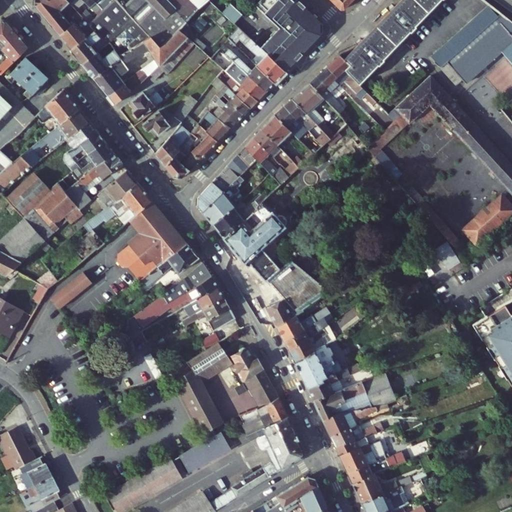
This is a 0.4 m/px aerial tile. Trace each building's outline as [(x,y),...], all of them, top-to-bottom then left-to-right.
[(37,0),(36,6),(62,37),(83,17),(79,12),(77,14),(74,10),(72,12),(70,14),(67,17),(51,0),(37,0)] [(72,5),(67,0),(51,0),(67,17),(70,14),(65,8),(67,6),(72,12),(74,10),(77,14),(79,12),(72,5)] [(96,0),(67,0),(72,5),(77,0),(84,0),(93,9),(99,3),(97,0),(96,0)] [(92,34),(87,38),(72,50),(83,64),(99,51),(107,46),(110,43),(119,55),(121,57),(124,56),(127,55),(147,46),(155,36),(149,30),(124,6),(118,0),(116,0),(106,10),(100,17),(91,26),(95,31),(92,34)] [(96,0),(97,0),(99,3),(106,10),(116,0),(105,0),(103,2),(101,0),(96,0)] [(173,37),(180,29),(189,21),(171,2),(168,0),(129,0),(124,6),(149,30),(155,36),(164,45),(173,37)] [(168,0),(171,2),(189,21),(200,9),(191,0),(168,0)] [(191,0),(200,9),(208,0),(191,0)] [(322,24),(296,0),(257,0),(253,5),(278,28),(259,49),(284,73),(321,33),(322,24)] [(329,0),(340,10),(345,9),(353,0),(329,0)] [(402,0),(384,19),(403,39),(410,32),(413,36),(418,30),(415,27),(441,0),(442,0),(445,2),(447,0),(402,0)] [(240,12),(230,1),(220,11),(231,21),(240,12)] [(500,19),(491,9),(434,60),(437,63),(443,70),(447,66),(500,19)] [(83,17),(62,37),(72,50),(87,38),(80,30),(84,26),(92,34),(95,31),(91,26),(83,17)] [(504,18),(502,17),(500,19),(447,66),(454,74),(448,79),(457,89),(464,84),(467,87),(484,71),(503,55),(511,46),(511,24),(510,21),(504,18)] [(403,39),(384,19),(368,35),(374,42),(369,47),(382,61),(385,64),(386,63),(382,60),(403,39)] [(8,21),(2,22),(0,24),(0,45),(15,29),(8,21)] [(0,72),(4,76),(31,48),(15,29),(0,45),(0,46),(12,59),(0,71),(0,72)] [(167,73),(194,42),(180,29),(173,37),(164,45),(155,36),(147,46),(127,55),(129,58),(132,61),(149,54),(161,68),(166,73),(167,73)] [(237,37),(256,56),(250,62),(274,84),(284,73),(259,49),(242,32),(237,37)] [(369,47),(374,42),(368,35),(343,62),(349,68),(347,71),(345,73),(358,86),(360,84),(361,82),(377,65),(380,68),(385,64),(382,61),(369,47)] [(105,59),(99,51),(83,64),(94,78),(119,59),(121,57),(119,55),(110,43),(107,46),(109,46),(114,52),(105,59)] [(223,45),(219,50),(246,76),(265,94),(274,84),(250,62),(246,67),(223,45)] [(511,46),(503,55),(511,66),(511,46)] [(121,57),(119,59),(94,78),(103,90),(119,78),(129,70),(125,64),(130,62),(133,67),(135,65),(132,61),(129,58),(127,55),(124,56),(121,57)] [(343,62),(338,57),(336,59),(322,72),(337,87),(351,101),(359,93),(372,107),(375,104),(358,86),(345,73),(347,71),(349,68),(343,62)] [(39,69),(28,59),(9,80),(13,84),(17,81),(23,86),(39,69)] [(443,70),(441,71),(448,79),(454,74),(447,66),(443,70)] [(226,67),(223,70),(233,80),(257,103),(265,94),(246,76),(242,81),(226,67)] [(155,82),(166,73),(161,68),(151,76),(155,82)] [(51,80),(39,69),(23,86),(30,93),(26,96),(29,99),(31,102),(34,99),(44,88),(51,80)] [(337,87),(322,72),(309,86),(323,102),(336,116),(339,113),(333,106),(336,104),(329,96),(337,87)] [(228,84),(218,74),(215,79),(225,88),(226,87),(228,84)] [(124,84),(108,96),(116,106),(148,79),(145,76),(140,81),(135,75),(124,84)] [(108,96),(124,84),(119,78),(103,90),(108,96)] [(214,86),(216,84),(222,91),(225,88),(215,79),(211,83),(214,86)] [(409,126),(429,109),(505,191),(511,198),(511,167),(431,79),(391,115),(388,117),(392,121),(395,119),(399,116),(409,126)] [(0,122),(10,112),(14,115),(25,104),(0,80),(0,122)] [(226,87),(229,91),(236,97),(250,110),(257,103),(233,80),(228,84),(226,87)] [(323,102),(309,86),(292,101),(316,126),(322,132),(330,140),(334,137),(322,124),(324,122),(314,110),(323,102)] [(218,95),(222,99),(229,91),(226,87),(225,88),(222,91),(218,95)] [(37,103),(48,92),(44,88),(34,99),(37,103)] [(81,110),(66,90),(44,113),(47,118),(51,115),(58,124),(55,127),(56,129),(81,110)] [(149,99),(144,93),(132,102),(137,110),(134,112),(135,114),(133,116),(137,120),(139,119),(140,120),(163,101),(157,92),(149,99)] [(217,104),(222,99),(218,95),(213,101),(217,104)] [(191,96),(175,118),(181,123),(197,102),(191,96)] [(250,110),(236,97),(229,105),(243,118),(250,110)] [(316,126),(292,101),(284,108),(297,122),(308,134),(316,126)] [(229,105),(223,111),(226,113),(237,124),(243,118),(229,105)] [(291,127),(297,122),(284,108),(274,117),(291,134),(298,141),(301,139),(291,127)] [(66,140),(90,122),(81,110),(56,129),(34,146),(37,149),(53,138),(59,146),(66,140)] [(170,127),(159,112),(143,124),(145,126),(143,129),(147,133),(149,131),(154,131),(158,136),(170,127)] [(231,131),(237,124),(226,113),(218,121),(231,131)] [(202,130),(214,117),(210,114),(199,126),(202,130)] [(369,147),(366,150),(373,158),(378,153),(405,130),(409,126),(399,116),(395,119),(392,121),(394,123),(369,147)] [(277,148),(291,134),(274,117),(260,130),(277,148)] [(218,121),(206,134),(209,136),(217,145),(231,131),(218,121)] [(97,132),(90,122),(66,140),(73,150),(97,132)] [(202,130),(199,126),(192,133),(197,138),(203,131),(202,130)] [(178,128),(155,156),(165,168),(180,148),(189,137),(190,137),(178,128)] [(277,148),(260,130),(253,138),(268,155),(272,158),(276,154),(286,164),(289,162),(282,154),(277,148)] [(86,158),(106,143),(97,132),(73,150),(64,157),(63,164),(69,172),(76,166),(72,162),(83,154),(86,158)] [(322,132),(314,140),(322,148),(330,140),(322,132)] [(209,136),(191,155),(199,163),(217,145),(209,136)] [(264,159),(268,155),(253,138),(243,148),(255,161),(279,187),(287,179),(282,174),(280,171),(277,174),(264,159)] [(322,148),(314,140),(305,148),(313,156),(322,148)] [(78,183),(115,155),(106,143),(86,158),(91,165),(81,173),(76,166),(69,172),(78,183)] [(3,150),(13,162),(21,156),(10,144),(3,150)] [(180,148),(165,168),(173,179),(182,179),(197,165),(180,148)] [(243,148),(236,156),(248,169),(255,161),(243,148)] [(21,156),(30,167),(39,161),(30,149),(21,156)] [(0,161),(6,168),(13,162),(3,150),(0,152),(0,161)] [(302,166),(287,150),(282,154),(289,162),(291,164),(297,171),(302,166)] [(401,177),(378,153),(373,158),(395,182),(401,177)] [(102,182),(123,166),(115,155),(78,183),(65,193),(76,208),(79,212),(90,204),(79,189),(83,186),(84,188),(99,177),(102,182)] [(13,162),(6,168),(0,173),(0,190),(1,193),(30,167),(21,156),(13,162)] [(242,174),(248,169),(236,156),(230,162),(242,174)] [(198,200),(198,209),(203,216),(226,192),(237,180),(239,178),(242,174),(230,162),(221,172),(224,175),(217,182),(215,179),(198,200)] [(282,174),(287,179),(297,171),(291,164),(284,172),(282,174)] [(76,208),(65,193),(78,183),(69,172),(56,182),(58,185),(51,192),(34,209),(48,226),(53,222),(55,224),(76,208)] [(114,183),(114,185),(97,198),(107,210),(138,185),(128,172),(114,183)] [(51,192),(34,173),(5,197),(17,210),(24,218),(34,209),(51,192)] [(226,192),(203,216),(213,228),(234,209),(235,207),(230,201),(243,188),(240,185),(243,183),(239,178),(237,180),(226,192)] [(133,219),(152,203),(138,185),(107,210),(88,225),(92,231),(93,231),(94,230),(105,223),(106,224),(115,217),(118,220),(127,212),(133,219)] [(422,200),(412,188),(405,194),(416,206),(422,200)] [(1,193),(0,190),(0,209),(2,211),(6,207),(12,214),(17,210),(5,197),(1,193)] [(511,212),(511,208),(501,196),(472,222),(462,231),(475,247),(511,212)] [(234,209),(213,228),(224,241),(260,208),(263,203),(263,201),(259,197),(239,215),(234,209)] [(416,206),(446,239),(466,262),(472,257),(455,238),(422,200),(416,206)] [(133,219),(129,223),(140,234),(153,223),(154,219),(157,217),(161,214),(152,203),(133,219)] [(290,263),(279,272),(261,249),(284,230),(283,228),(285,223),(283,219),(281,218),(276,219),(263,203),(260,208),(224,241),(247,270),(252,267),(265,284),(268,281),(284,301),(281,303),(281,302),(267,311),(276,329),(294,317),(313,305),(312,303),(316,300),(327,293),(290,263)] [(76,208),(55,224),(59,229),(67,222),(71,227),(84,217),(79,212),(76,208)] [(127,212),(118,220),(124,227),(129,223),(133,219),(127,212)] [(160,219),(167,228),(170,226),(161,214),(157,217),(160,219)] [(166,231),(165,229),(167,228),(160,219),(157,217),(154,219),(153,223),(140,234),(128,244),(130,246),(127,249),(131,255),(166,231)] [(31,227),(44,241),(59,229),(55,224),(53,222),(48,226),(43,229),(36,222),(31,227)] [(167,228),(173,237),(177,234),(170,226),(167,228)] [(13,274),(26,255),(44,241),(31,227),(8,253),(0,249),(0,276),(6,281),(13,274)] [(127,249),(123,252),(120,255),(118,256),(117,263),(122,268),(132,270),(141,282),(153,273),(144,260),(173,237),(167,228),(165,229),(166,231),(131,255),(127,249)] [(92,231),(76,244),(82,251),(88,258),(104,244),(94,230),(93,231),(92,231)] [(173,237),(144,260),(153,273),(186,247),(177,235),(174,237),(173,237)] [(141,282),(137,285),(133,289),(139,296),(169,272),(175,280),(198,262),(186,247),(153,273),(141,282)] [(50,272),(35,285),(49,292),(88,258),(82,251),(53,276),(50,272)] [(206,271),(203,267),(183,282),(161,298),(167,308),(211,280),(206,271)] [(11,286),(21,278),(13,274),(6,281),(11,286)] [(83,274),(52,301),(61,311),(92,284),(83,274)] [(190,305),(216,290),(211,280),(167,308),(161,298),(134,318),(141,328),(149,322),(150,323),(168,310),(172,316),(180,312),(190,305)] [(160,295),(161,298),(183,282),(160,295)] [(180,324),(222,300),(216,290),(190,305),(180,312),(183,318),(171,326),(172,329),(180,324)] [(211,334),(233,321),(222,300),(180,324),(181,328),(191,323),(192,324),(202,319),(211,334)] [(0,338),(10,344),(24,318),(0,304),(0,338)] [(294,317),(276,329),(284,344),(317,323),(328,316),(325,310),(311,319),(310,317),(299,324),(294,317)] [(511,319),(508,313),(476,332),(511,390),(511,319)] [(317,323),(284,344),(288,353),(321,330),(317,323)] [(154,339),(149,330),(140,335),(145,345),(154,339)] [(321,330),(288,353),(294,365),(314,352),(310,344),(324,335),(321,330)] [(228,363),(217,344),(169,374),(172,379),(180,395),(203,436),(213,430),(222,424),(200,381),(228,363)] [(314,352),(294,365),(307,391),(343,374),(337,364),(334,365),(330,356),(332,355),(327,347),(326,348),(325,346),(314,352)] [(238,381),(241,379),(258,409),(265,406),(277,400),(256,361),(252,363),(246,351),(244,352),(243,350),(236,354),(237,356),(230,360),(233,365),(231,367),(234,373),(237,372),(238,374),(235,375),(238,381)] [(343,374),(307,391),(313,404),(343,393),(340,383),(368,369),(365,362),(343,374)] [(343,393),(313,404),(322,422),(339,416),(375,409),(386,407),(397,403),(387,376),(373,381),(361,386),(343,393)] [(373,381),(371,378),(359,382),(361,386),(373,381)] [(241,425),(258,417),(259,420),(282,410),(277,400),(265,406),(258,409),(238,417),(241,425)] [(355,423),(377,413),(375,409),(339,416),(322,422),(331,440),(358,428),(355,423)] [(243,428),(248,439),(257,434),(286,419),(282,410),(259,420),(243,428)] [(231,491),(232,493),(211,507),(214,511),(215,511),(305,456),(286,419),(257,434),(260,440),(255,442),(261,454),(266,452),(272,466),(256,476),(254,473),(244,479),(246,482),(231,491)] [(6,453),(13,467),(20,463),(33,456),(29,448),(26,449),(13,425),(0,432),(0,447),(4,454),(6,453)] [(374,429),(361,434),(358,428),(331,440),(332,443),(335,450),(348,444),(349,446),(356,444),(376,435),(374,429)] [(398,436),(395,428),(390,430),(393,438),(398,436)] [(207,442),(177,458),(186,474),(230,449),(222,434),(217,437),(213,430),(203,436),(207,442)] [(339,458),(359,451),(356,444),(349,446),(348,444),(335,450),(339,458)] [(370,453),(362,456),(359,451),(339,458),(346,475),(366,467),(380,461),(387,458),(386,455),(383,456),(383,455),(373,459),(370,453)] [(20,463),(30,484),(34,482),(52,473),(46,459),(43,460),(39,453),(33,456),(20,463)] [(404,463),(400,453),(387,458),(392,469),(404,463)] [(419,457),(424,474),(431,472),(426,454),(419,457)] [(392,469),(387,458),(380,461),(385,472),(392,469)] [(122,511),(178,480),(169,463),(109,497),(117,511),(122,511)] [(375,469),(368,472),(366,467),(346,475),(351,486),(374,476),(378,475),(375,469)] [(30,484),(27,486),(32,497),(38,492),(41,498),(30,505),(33,511),(60,495),(57,488),(59,487),(52,473),(34,482),(30,484)] [(397,485),(381,492),(374,476),(351,486),(360,507),(399,489),(397,485)] [(313,481),(305,479),(270,501),(275,509),(269,511),(268,511),(264,505),(253,511),(282,511),(284,511),(305,497),(317,491),(313,481)] [(408,503),(401,488),(399,489),(360,507),(362,511),(388,511),(399,508),(408,503)] [(304,511),(321,511),(325,510),(317,491),(305,497),(284,511),(282,511),(290,511),(297,509),(296,506),(300,504),(304,511)] [(211,511),(204,499),(181,511),(211,511)]
